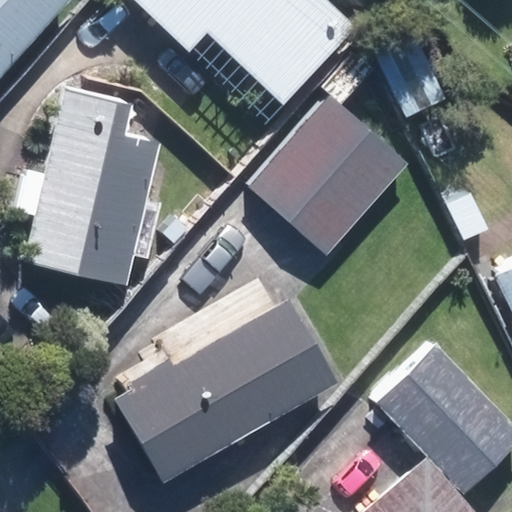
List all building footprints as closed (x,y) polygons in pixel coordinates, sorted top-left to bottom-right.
[(0,0),(0,69),(62,0),(0,0)] [(334,35),(296,0),(137,0),(179,37),(190,25),(273,104),(279,98),(279,97),(334,35)] [(378,5),(372,0),(341,0),(364,21),(378,5)] [(511,43),(494,69),(511,81),(511,43)] [(49,97),(10,268),(101,292),(134,156),(100,148),(101,142),(107,114),(107,113),(49,97)] [(314,106),(238,196),(310,258),(388,169),(314,106)] [(267,315),(102,409),(141,477),(306,384),(267,315)] [(419,355),(365,407),(445,493),(502,441),(419,355)] [(404,470),(355,511),(442,511),(404,469),(404,470)]
